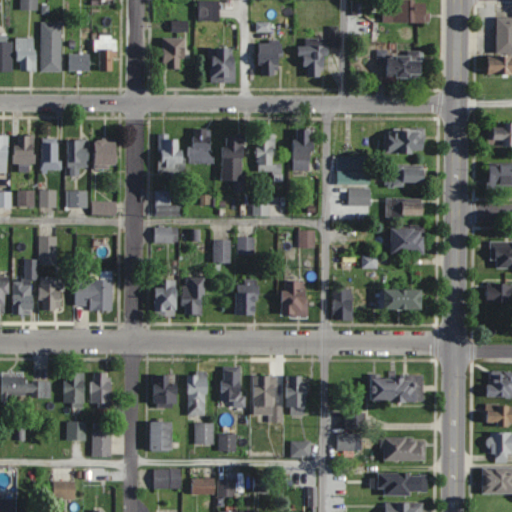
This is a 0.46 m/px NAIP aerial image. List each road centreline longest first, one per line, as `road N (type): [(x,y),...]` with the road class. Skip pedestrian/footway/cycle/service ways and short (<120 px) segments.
road 1 (residential): [(511,351),(431,342),(0,341)]
road 2 (residential): [(130,511),(137,0)]
road 3 (primary): [(455,511),(457,0)]
road 4 (residential): [(0,101),(457,102)]
